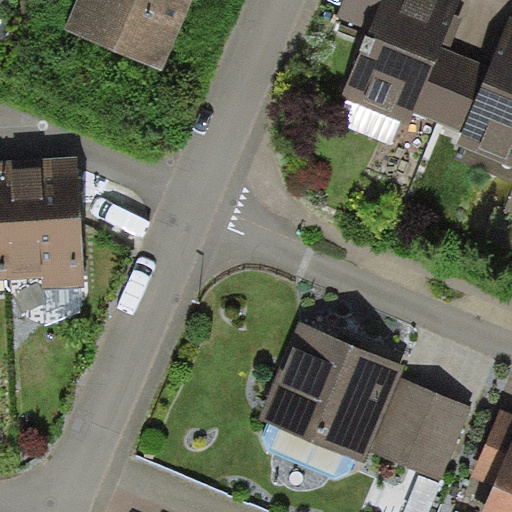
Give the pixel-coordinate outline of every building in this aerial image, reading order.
[(77,0),(64,31),(164,74),(195,0),(77,0)] [(461,0),(343,0),(337,16),(370,29),(342,97),(410,125),(416,112),(443,46),(449,30),(461,0)] [(511,18),(509,17),(495,50),(488,65),(462,131),(457,145),(511,167),(511,18)] [(488,65),(443,46),(416,112),(462,131),(488,65)] [(0,160),(0,171),(6,279),(43,276),(44,289),(86,286),(78,156),(36,158),(0,160)] [(349,344),(301,325),(262,420),(366,462),(370,452),(400,378),(405,367),(349,344)] [(473,408),(400,378),(370,452),(442,482),(473,408)] [(511,445),(511,411),(500,407),(471,477),(494,487),(511,445)] [(511,511),(511,445),(494,487),(483,511),(511,511)]
